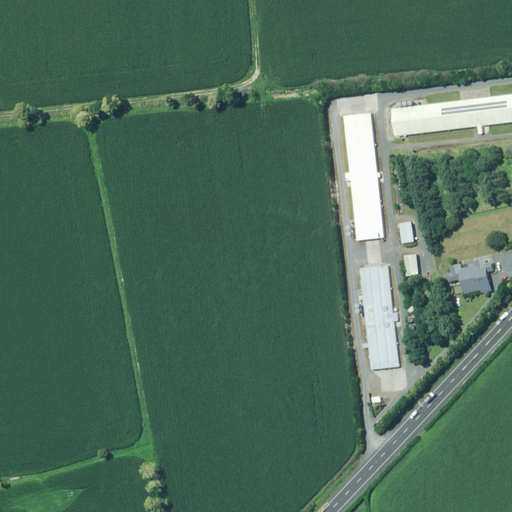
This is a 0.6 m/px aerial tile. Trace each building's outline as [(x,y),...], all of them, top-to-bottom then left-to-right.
[(511,89),(391,107),(395,138),(511,120),(511,89)] [(387,238),(371,112),(343,115),(358,241),(387,238)] [(402,224),(404,244),(416,243),(414,223),(402,224)] [(422,275),(420,255),(408,256),(411,276),(422,275)] [(485,293),(495,291),(492,273),(498,272),(496,263),(490,264),(489,259),(480,261),(480,266),(465,269),(464,264),(453,266),(455,273),(451,274),(452,282),(465,280),(468,294),(485,291),(485,293)] [(389,262),(361,265),(373,370),(401,366),(389,262)]
